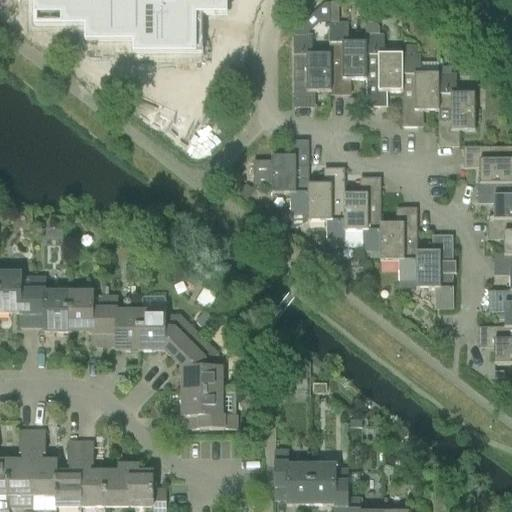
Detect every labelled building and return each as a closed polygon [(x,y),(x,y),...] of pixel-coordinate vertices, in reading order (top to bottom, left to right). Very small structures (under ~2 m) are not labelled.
[(35,0),(35,2),(35,17),(63,18),(63,24),(86,24),(86,29),(110,30),(109,37),(134,37),(134,47),(134,53),(196,53),(196,18),(202,18),(215,18),(215,17),(214,0),(35,0)] [(329,6),(329,14),(337,14),(337,6),(329,6)] [(329,27),(329,58),(330,58),(330,95),(329,95),(329,99),(330,99),(336,99),(337,99),(344,99),(344,83),(350,83),(365,83),(366,83),(365,46),(348,46),(347,26),(338,26),(329,27)] [(374,26),(367,26),(367,37),(378,37),(378,30),(374,26)] [(294,38),(293,38),(306,38),(306,37),(305,37),(298,30),(293,34),(294,38)] [(312,58),(312,38),(306,38),(293,38),(293,74),(293,84),(294,111),(309,111),(308,95),(329,95),(330,95),(330,58),(329,58),(312,58)] [(384,57),(384,38),(365,38),(365,46),(366,83),(365,83),(365,111),(381,111),(380,95),(401,95),(402,95),(401,57),(384,57)] [(421,78),(420,57),(401,57),(402,95),(401,95),(401,130),(417,130),(417,114),(437,114),(438,114),(438,78),(421,78)] [(457,98),(456,77),(438,78),(438,114),(437,114),(438,150),(452,150),(452,134),(474,133),(474,98),(457,98)] [(271,164),(253,164),(253,189),(271,189),(271,197),(290,197),(290,216),(308,216),(308,188),(308,181),(308,171),(308,167),(308,144),(301,144),(293,144),(293,160),(287,160),(271,160),(271,164)] [(490,150),(463,150),(463,157),(463,165),(479,165),(479,186),(479,187),(511,185),(511,150),(500,150),(493,150),(490,150)] [(344,197),(344,171),(329,171),(329,188),(308,188),(308,216),(308,224),(328,224),(328,244),(345,243),(344,233),(344,197)] [(344,197),(344,233),(345,243),(345,251),(363,251),(363,254),(380,254),(380,227),(380,208),(380,201),(380,198),(380,181),(365,181),(365,197),(344,197)] [(511,185),(479,187),(479,186),(477,186),(477,201),(493,201),(493,222),(511,222),(511,185)] [(416,284),(417,255),(416,211),(401,211),(401,227),(380,227),(380,254),(380,263),(398,263),(398,284),(416,284)] [(493,222),(487,222),(487,237),(503,237),(504,258),(511,258),(511,222),(493,222)] [(453,264),(453,252),(452,239),(437,239),(437,255),(417,255),(416,284),(416,291),(434,291),(434,312),(453,312),(453,277),(456,277),(456,264),(453,264)] [(511,258),(504,258),(493,258),(494,273),(509,273),(510,294),(511,294),(511,258)] [(1,275),(1,271),(0,271),(0,316),(20,317),(20,331),(32,331),(32,280),(22,280),(22,275),(1,275)] [(46,295),(46,280),(32,280),(32,331),(43,331),(44,336),(68,336),(68,290),(64,290),(64,295),(46,295)] [(73,295),(73,290),(68,290),(68,336),(92,336),(92,350),(104,350),(104,299),(94,299),(94,295),(73,295)] [(511,294),(510,294),(488,294),(488,309),(504,309),(504,330),(511,330),(511,294)] [(119,313),(119,299),(104,299),(104,350),(115,350),(115,355),(140,355),(140,309),(136,309),(136,313),(119,313)] [(140,309),(140,355),(164,355),(173,363),(199,337),(180,319),(166,319),(166,313),(165,313),(165,300),(141,300),(141,309),(140,309)] [(511,330),(504,330),(478,330),(478,345),(494,345),(494,367),(511,366),(511,330)] [(218,371),(218,357),(199,337),(173,363),(181,372),(181,396),(228,396),(228,391),(223,391),(223,371),(218,371)] [(292,363),(277,363),(277,387),(292,387),(292,363)] [(312,386),(312,396),(325,396),(325,386),(312,386)] [(222,420),(222,400),(228,400),(228,396),(181,396),(182,421),(186,421),(186,432),(236,432),(236,419),(222,420)] [(32,500),(32,434),(19,434),(19,464),(8,464),(8,500),(8,511),(33,511),(32,500)] [(45,434),(32,434),(32,500),(33,511),(32,511),(55,511),(56,511),(56,500),(56,475),(56,464),(45,464),(45,434)] [(56,511),(80,511),(80,445),(67,445),(67,475),(56,475),(56,500),(56,511)] [(93,475),(93,445),(80,445),(80,511),(105,511),(105,475),(93,475)] [(286,467),(286,454),(274,454),(275,504),(286,504),(286,509),(310,509),(310,463),(306,463),(306,467),(286,467)] [(7,511),(8,500),(8,464),(0,463),(0,511),(7,511)] [(315,467),(315,463),(310,463),(310,509),(334,508),(334,511),(347,511),(347,500),(348,500),(348,472),(336,472),(336,467),(315,467)] [(105,511),(128,511),(128,467),(118,467),(118,475),(105,475),(105,511)] [(138,474),(138,467),(128,467),(128,511),(152,511),(165,511),(165,492),(153,492),(153,474),(138,474)] [(360,511),(360,500),(348,500),(347,500),(347,511),(383,511),(384,511),(378,511),(360,511)]
